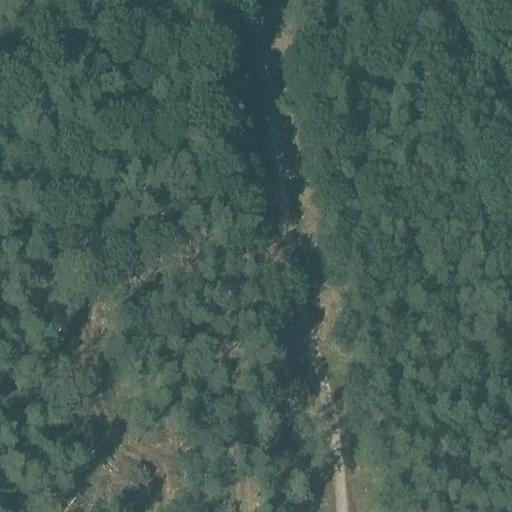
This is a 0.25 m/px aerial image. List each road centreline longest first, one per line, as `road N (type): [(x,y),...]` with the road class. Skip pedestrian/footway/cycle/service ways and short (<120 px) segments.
road 1 (unknown): [(0,74),(50,12),(247,8)]
road 2 (track): [(511,95),(433,0)]
